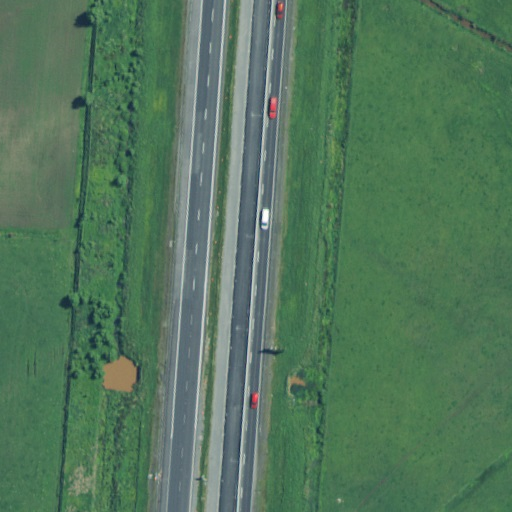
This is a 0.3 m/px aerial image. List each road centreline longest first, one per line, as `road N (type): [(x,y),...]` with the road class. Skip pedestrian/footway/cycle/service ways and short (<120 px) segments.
road 1 (motorway): [(178,511),(218,0)]
road 2 (motorway): [(273,0),(234,511)]
